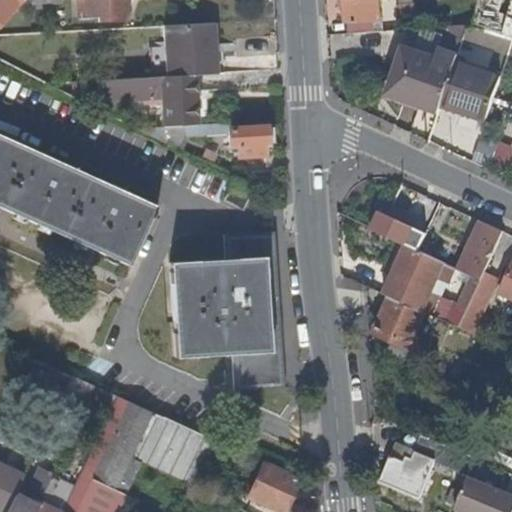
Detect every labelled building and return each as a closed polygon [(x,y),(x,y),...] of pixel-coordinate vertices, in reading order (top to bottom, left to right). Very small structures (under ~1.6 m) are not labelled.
[(41,8),(41,0),(23,0),(1,27),(0,29),(0,32),(12,33),(32,8),(41,8)] [(23,0),(0,0),(0,26),(1,27),(23,0)] [(76,0),(77,9),(84,9),(84,14),(100,13),(100,18),(128,17),(126,0),(76,0)] [(382,19),(380,0),(345,0),(347,21),(382,19)] [(511,18),(478,7),(475,24),(480,26),(505,34),(511,36),(511,18)] [(382,29),(382,19),(347,21),(348,32),(382,29)] [(216,72),(215,45),(214,22),(163,25),(166,75),(193,73),(216,72)] [(473,43),(508,55),(508,53),(511,42),(511,36),(505,34),(480,26),(473,43)] [(128,47),(127,29),(109,31),(110,49),(128,47)] [(215,45),(216,72),(224,71),(222,44),(215,45)] [(427,103),(425,108),(439,113),(440,109),(442,104),(456,61),(459,55),(439,48),(436,57),(403,46),(388,90),(427,103)] [(501,77),(456,61),(442,104),(454,108),(460,84),(494,96),(501,77)] [(195,123),(193,73),(166,75),(84,81),(84,86),(85,94),(97,94),(98,100),(161,96),(162,125),(195,123)] [(469,113),(486,118),(494,96),(460,84),(454,108),(461,110),(469,113)] [(424,112),(425,108),(427,103),(388,90),(385,99),(424,112)] [(484,124),(486,118),(469,113),(461,110),(454,108),(442,104),(440,109),(467,118),(484,124)] [(231,127),(230,121),(195,123),(162,125),(133,127),(184,153),(183,137),(228,133),(229,145),(236,145),(237,155),(263,154),(262,143),(266,143),(265,125),(231,127)] [(0,137),(0,208),(126,266),(148,218),(152,220),(155,213),(150,212),(153,207),(0,137)] [(480,144),(475,160),(489,165),(495,149),(480,144)] [(241,208),(252,189),(234,180),(224,200),(241,208)] [(430,230),(442,203),(430,197),(416,229),(427,234),(430,230)] [(427,234),(416,229),(380,212),(373,228),(401,242),(407,244),(420,251),(427,234)] [(442,235),(430,230),(427,234),(420,251),(436,258),(457,268),(468,273),(472,275),(481,279),(485,272),(504,232),(481,221),(462,261),(450,255),(452,249),(439,242),(442,235)] [(222,236),(224,261),(169,264),(175,357),(230,354),(233,390),(283,387),(273,232),(222,236)] [(388,272),(394,274),(407,244),(401,242),(388,272)] [(394,274),(393,275),(414,285),(406,303),(427,312),(435,316),(444,297),(457,268),(436,258),(420,251),(407,244),(394,274)] [(511,268),(500,292),(511,298),(511,268)] [(481,279),(458,326),(475,334),(501,280),(485,272),(481,279)] [(393,275),(385,293),(391,295),(406,303),(414,285),(393,275)] [(444,297),(435,316),(458,326),(481,279),(472,275),(458,304),(444,297)] [(391,295),(376,327),(391,334),(389,339),(383,354),(404,363),(427,312),(406,303),(391,295)] [(374,332),(389,339),(391,334),(376,327),(374,332)] [(65,385),(69,374),(24,354),(15,373),(60,393),(65,385)] [(65,385),(87,396),(92,385),(69,374),(65,385)] [(87,396),(110,407),(115,395),(92,385),(87,396)] [(139,461),(161,416),(126,401),(73,511),(115,511),(117,508),(139,461)] [(161,416),(139,461),(188,485),(210,439),(161,416)] [(419,497),(443,443),(422,433),(414,450),(416,451),(410,464),(391,455),(380,481),(419,497)] [(219,469),(229,447),(210,439),(188,485),(209,494),(220,470),(219,469)] [(511,459),(485,448),(480,459),(511,473),(511,459)] [(281,511),(282,511),(299,479),(261,462),(246,496),(281,511)] [(0,511),(1,511),(4,511),(18,484),(22,474),(0,463),(0,511)] [(31,489),(18,484),(4,511),(31,511),(49,476),(40,472),(31,489)] [(60,511),(55,509),(44,504),(50,492),(57,480),(49,476),(31,511),(60,511)] [(511,511),(511,495),(468,477),(454,508),(463,511),(511,511)] [(200,500),(204,493),(188,485),(185,493),(200,500)] [(55,509),(60,511),(63,505),(58,502),(55,509)]
